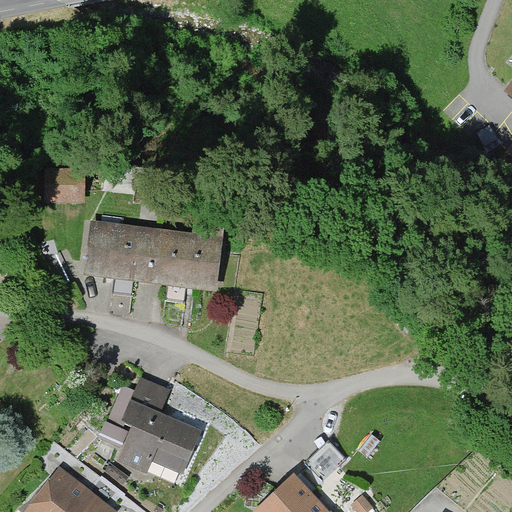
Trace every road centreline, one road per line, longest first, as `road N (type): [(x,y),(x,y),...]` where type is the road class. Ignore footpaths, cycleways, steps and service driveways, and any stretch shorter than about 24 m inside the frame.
road 1 (residential): [(352,387),(272,387),(150,338),(51,313)]
road 2 (residential): [(200,511),(352,387)]
road 3 (residential): [(352,387),(425,376),(511,418)]
